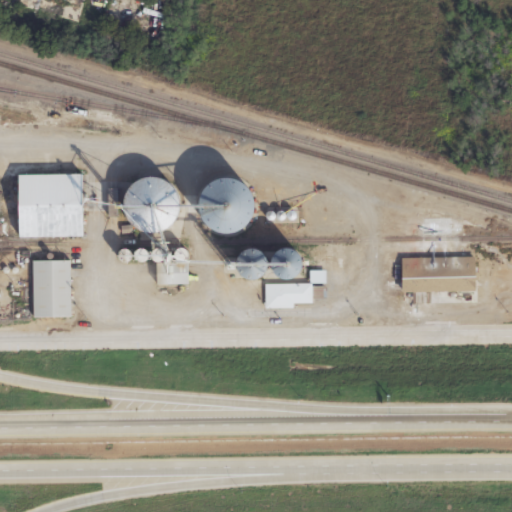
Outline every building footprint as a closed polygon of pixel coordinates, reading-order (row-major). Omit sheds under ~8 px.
[(108,5),(103,26),(164,42),(169,20),(108,5)] [(84,238),(84,176),(20,176),(20,239),(84,238)] [(172,242),(185,187),(142,177),(129,233),(172,242)] [(250,184),(210,181),(207,232),(246,235),(250,184)] [(240,274),(261,284),(272,260),(251,251),(240,274)] [(34,319),(71,319),(71,262),(33,262),(34,319)] [(189,265),(159,265),(159,285),(189,285),(189,265)] [(313,285),(266,285),(266,310),(296,310),(296,306),(313,306),(313,285)]
